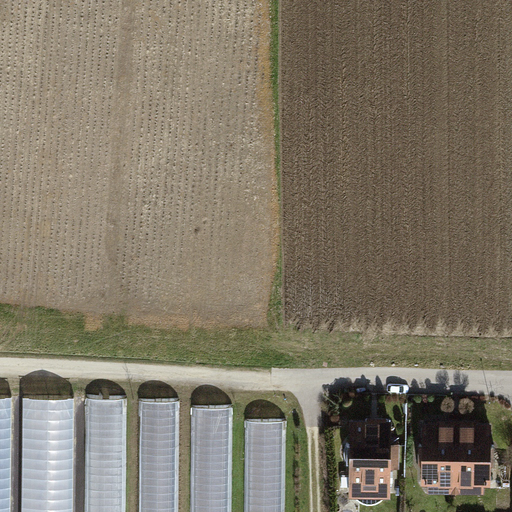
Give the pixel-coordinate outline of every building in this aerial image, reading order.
[(0,395),(0,511),(13,511),(14,396),(0,395)] [(22,396),(20,511),(75,511),(77,396),(22,396)] [(87,396),(85,511),(125,511),(127,396),(87,396)] [(140,399),(138,511),(179,511),(181,399),(140,399)] [(192,405),(191,511),(231,511),(233,405),(192,405)] [(384,495),(390,495),(391,465),(400,465),(400,440),(391,440),(392,416),(387,416),(387,413),(366,413),(366,416),(350,415),(348,494),(356,494),(359,497),(363,499),(367,500),(372,500),(377,499),(381,497),(384,495)] [(484,482),(491,482),(492,419),(478,419),(478,417),(437,416),(437,418),(423,418),(422,481),(428,481),(428,490),(484,491),(484,482)] [(246,419),(245,511),(285,511),(286,419),(246,419)]
